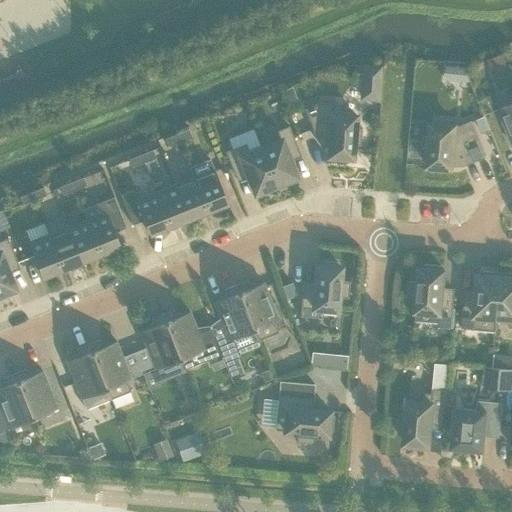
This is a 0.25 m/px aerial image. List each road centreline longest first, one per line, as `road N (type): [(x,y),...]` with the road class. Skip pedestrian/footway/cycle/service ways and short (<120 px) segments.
road 1 (residential): [(0,348),(299,229),(380,236)]
road 2 (residential): [(511,482),(365,468),(380,236)]
